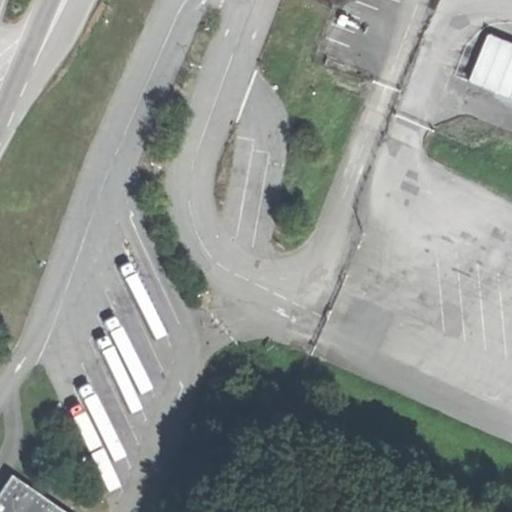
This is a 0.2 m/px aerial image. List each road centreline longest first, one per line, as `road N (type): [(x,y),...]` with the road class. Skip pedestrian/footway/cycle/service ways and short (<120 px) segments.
road 1 (unknown): [(104,154),(198,359)]
road 2 (primary): [(0,128),(54,0)]
